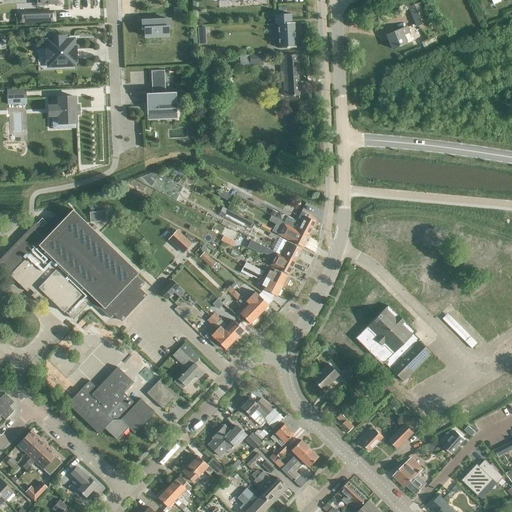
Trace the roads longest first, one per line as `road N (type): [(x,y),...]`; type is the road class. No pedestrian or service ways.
road 1 (tertiary): [(283,359),(338,246),(343,139)]
road 2 (unclassified): [(123,491),(251,361),(283,359)]
road 3 (residential): [(343,139),(511,158)]
road 4 (tertiary): [(343,139),(336,0)]
road 5 (residential): [(110,0),(116,136)]
road 6 (tertiary): [(353,462),(298,407),(283,359)]
road 7 (unclassified): [(123,491),(34,407)]
